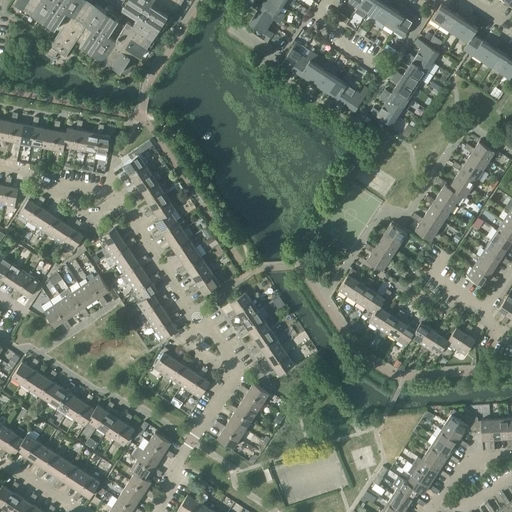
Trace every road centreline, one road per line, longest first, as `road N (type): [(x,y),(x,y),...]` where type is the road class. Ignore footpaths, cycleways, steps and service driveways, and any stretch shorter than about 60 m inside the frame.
road 1 (residential): [(151,511),(236,368)]
road 2 (residential): [(198,320),(121,194)]
